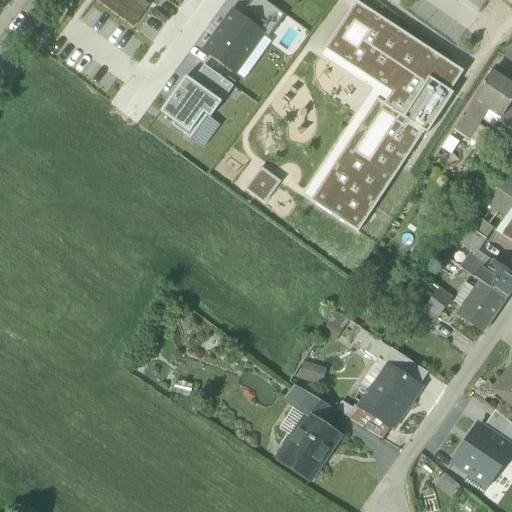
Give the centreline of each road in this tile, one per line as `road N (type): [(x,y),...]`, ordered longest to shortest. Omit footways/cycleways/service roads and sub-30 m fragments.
road 1 (residential): [(381,495),(511,308)]
road 2 (residential): [(207,0),(128,111)]
